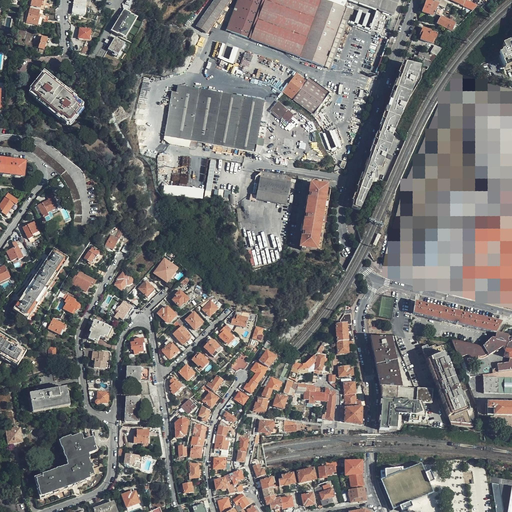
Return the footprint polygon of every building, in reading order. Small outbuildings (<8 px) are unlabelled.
[(32,0),(32,1),(31,7),(36,8),(45,10),(47,2),(47,0),(32,0)] [(84,16),(86,1),(77,0),(73,0),(71,14),(84,16)] [(204,32),(227,0),(214,0),(196,25),(204,32)] [(302,51),(321,0),(263,0),(263,1),(259,0),(236,0),(225,28),(299,58),(300,56),(288,48),(291,43),(302,51)] [(349,14),(350,14),(352,15),(353,11),(324,0),(321,0),(302,51),(291,43),(288,48),(300,56),(299,58),(320,66),(338,21),(339,22),(340,18),(346,20),(349,14)] [(350,0),(392,16),(398,0),(350,0)] [(433,13),(436,15),(437,12),(434,11),(435,9),(437,4),(428,0),(426,0),(422,11),(424,11),(433,15),(433,13)] [(472,10),(476,5),(465,0),(463,0),(461,5),(472,10)] [(469,13),(472,10),(461,5),(458,8),(469,13)] [(129,26),(137,13),(126,6),(122,13),(115,26),(125,32),(129,26)] [(36,8),(31,7),(27,19),(27,23),(35,25),(38,26),(38,27),(40,27),(42,20),(45,10),(36,8)] [(328,69),(350,14),(349,14),(346,20),(340,18),(339,22),(338,21),(320,66),(328,69)] [(456,24),(449,21),(448,20),(442,17),(439,22),(438,25),(444,27),(453,32),(455,25),(456,24)] [(435,39),(437,33),(435,32),(434,34),(430,32),(430,31),(422,28),(420,35),(421,35),(420,40),(423,41),(432,43),(433,39),(435,39)] [(90,31),(79,29),(78,38),(86,40),(89,40),(90,31)] [(364,32),(387,41),(388,39),(365,30),(364,32)] [(44,50),(47,38),(41,37),(40,41),(35,40),(34,45),(39,47),(38,48),(44,50)] [(213,60),(221,39),(216,38),(209,58),(213,60)] [(235,45),(221,39),(213,60),(228,65),(235,45)] [(511,41),(508,43),(505,47),(505,49),(501,51),(502,52),(499,54),(504,66),(511,62),(511,41)] [(201,54),(205,44),(200,42),(196,52),(201,54)] [(436,56),(441,49),(434,47),(431,54),(436,56)] [(367,57),(379,62),(380,62),(381,59),(368,54),(367,57)] [(511,69),(511,68),(504,71),(498,60),(483,66),(487,83),(511,89),(511,69)] [(296,101),(301,105),(314,115),(328,96),(308,80),(307,81),(306,80),(306,79),(282,61),(268,79),(296,101)] [(402,63),(401,66),(400,70),(366,165),(364,171),(357,190),(352,202),(353,208),(354,209),(357,210),(370,183),(375,183),(374,173),(375,170),(379,172),(388,148),(390,141),(409,96),(419,68),(402,63)] [(375,74),(362,69),(360,74),(370,77),(374,76),(375,74)] [(85,97),(80,94),(80,93),(73,88),(59,79),(49,72),(48,73),(44,70),(42,72),(31,89),(36,91),(35,93),(38,94),(48,101),(59,108),(67,113),(68,113),(72,116),(79,107),(85,97)] [(224,77),(189,71),(187,75),(224,81),(224,77)] [(187,75),(187,76),(186,82),(253,94),(254,88),(223,82),(224,81),(187,75)] [(308,80),(328,96),(329,94),(309,78),(308,80)] [(270,102),(261,101),(239,97),(239,94),(228,92),(227,95),(219,93),(212,92),(180,87),(172,85),(172,84),(153,81),(152,84),(149,84),(147,84),(146,88),(145,88),(141,114),(139,123),(139,124),(142,124),(142,126),(160,129),(159,136),(190,141),(189,148),(194,149),(195,142),(258,153),(259,153),(260,153),(260,152),(262,146),(263,142),(267,119),(270,102)] [(321,131),(320,132),(325,151),(332,153),(333,161),(336,160),(339,163),(338,160),(342,159),(351,149),(368,98),(362,96),(362,93),(365,96),(367,94),(366,89),(360,90),(357,93),(358,95),(350,119),(351,123),(348,126),(345,127),(344,129),(340,128),(338,128),(334,125),(327,122),(326,118),(321,117),(318,118),(321,131)] [(511,170),(504,169),(479,113),(481,112),(511,119),(511,104),(481,97),(456,106),(486,176),(481,184),(451,188),(450,177),(430,179),(433,209),(483,203),(490,211),(494,212),(492,220),(477,217),(476,219),(451,213),(446,238),(447,238),(470,244),(470,242),(484,245),(487,233),(501,236),(498,248),(506,251),(505,258),(469,249),(462,254),(456,280),(465,282),(469,265),(501,273),(498,290),(507,292),(511,271),(511,262),(510,259),(511,249),(511,225),(501,222),(503,214),(509,216),(511,214),(511,170)] [(274,113),(276,115),(280,118),(282,115),(289,120),(294,114),(290,111),(277,101),(270,111),(274,113)] [(290,111),(294,114),(297,116),(299,113),(292,108),(290,111)] [(306,125),(275,120),(273,120),(267,119),(263,142),(302,148),(306,125)] [(63,172),(59,168),(54,163),(45,155),(35,146),(31,152),(32,153),(37,158),(42,162),(48,168),(53,173),(58,178),(61,181),(63,185),(66,189),(69,195),(71,201),(72,207),(72,213),(72,218),(71,229),(79,230),(80,222),(80,215),(80,210),(79,204),(79,201),(77,196),(75,190),(73,187),(71,182),(67,177),(63,172)] [(159,152),(148,150),(147,154),(158,158),(159,152)] [(4,161),(0,160),(0,176),(5,177),(25,180),(26,172),(27,165),(18,163),(4,161)] [(293,192),(295,180),(291,180),(291,182),(286,181),(287,177),(262,173),(255,178),(253,195),(251,195),(250,200),(256,201),(256,198),(288,205),(290,192),(293,192)] [(230,200),(229,204),(231,204),(231,208),(233,221),(237,221),(238,222),(236,208),(237,197),(236,197),(237,188),(239,188),(240,179),(234,178),(232,197),(230,197),(230,200)] [(321,185),(317,185),(311,184),(301,247),(321,250),(331,187),(321,185)] [(164,185),(164,195),(203,198),(204,188),(164,185)] [(215,197),(223,198),(223,190),(216,189),(215,197)] [(6,215),(12,205),(13,205),(2,198),(0,201),(0,213),(5,217),(6,215)] [(45,216),(54,211),(49,202),(38,208),(34,209),(40,221),(46,218),(45,216)] [(433,256),(437,240),(439,226),(425,223),(423,230),(420,243),(418,252),(433,256)] [(36,236),(33,231),(30,226),(24,229),(19,232),(20,234),(25,244),(30,241),(30,239),(36,236)] [(118,239),(122,232),(117,230),(113,237),(110,235),(107,240),(104,245),(112,250),(114,246),(118,239)] [(129,247),(123,243),(120,248),(119,250),(122,252),(124,254),(125,254),(129,247)] [(22,261),(19,257),(15,251),(12,246),(8,248),(11,252),(11,253),(5,257),(8,263),(10,266),(15,263),(16,264),(22,261)] [(93,261),(99,252),(92,248),(89,251),(83,260),(88,263),(88,262),(92,264),(93,261)] [(26,320),(42,297),(47,289),(67,259),(52,249),(37,273),(32,280),(12,310),(26,320)] [(170,278),(176,269),(164,260),(154,275),(159,278),(167,283),(170,278)] [(8,282),(6,276),(3,271),(0,272),(0,288),(4,286),(3,285),(8,282)] [(95,281),(93,280),(79,272),(76,276),(75,276),(73,278),(69,285),(81,291),(82,290),(89,294),(91,290),(95,281)] [(133,282),(133,281),(133,280),(132,279),(131,277),(130,277),(128,277),(123,273),(118,279),(119,280),(115,285),(120,290),(126,284),(127,285),(128,285),(129,285),(131,285),(133,283),(133,282)] [(146,296),(153,289),(146,281),(138,289),(146,296)] [(478,298),(504,304),(505,298),(454,285),(452,292),(478,298)] [(191,297),(190,296),(182,288),(180,290),(176,295),(176,296),(175,298),(181,304),(186,300),(187,301),(191,297)] [(74,302),(75,300),(68,296),(68,297),(65,295),(64,298),(66,300),(65,302),(66,303),(63,308),(72,314),(75,310),(77,310),(79,308),(79,306),(79,305),(78,304),(74,302)] [(210,302),(213,299),(210,297),(205,300),(199,305),(203,308),(202,310),(203,311),(209,317),(211,315),(216,309),(210,302)] [(127,314),(131,308),(123,302),(118,308),(117,307),(115,311),(117,312),(114,317),(117,320),(118,318),(122,320),(126,322),(130,316),(127,314)] [(501,323),(415,302),(413,313),(495,333),(497,331),(501,323)] [(178,313),(173,309),(169,305),(165,309),(162,307),(159,310),(164,316),(168,320),(171,320),(177,314),(178,313)] [(202,323),(193,313),(191,315),(185,321),(188,324),(194,330),(202,323)] [(350,321),(349,314),(344,315),(340,320),(340,324),(337,324),(336,325),(336,331),(337,342),(341,342),(347,341),(352,341),(351,335),(352,335),(352,333),(351,328),(350,321)] [(244,328),(246,319),(236,316),(235,321),(231,320),(230,324),(244,328)] [(66,326),(60,323),(53,319),(48,328),(60,334),(62,330),(64,330),(66,326)] [(180,326),(182,323),(179,319),(173,324),(172,325),(176,330),(172,333),(173,334),(173,335),(177,340),(182,345),(190,338),(186,333),(180,326)] [(254,332),(256,321),(249,319),(246,330),(254,332)] [(107,338),(112,330),(106,327),(107,327),(100,324),(94,322),(91,327),(89,332),(91,333),(87,339),(87,340),(95,344),(99,337),(103,339),(104,337),(107,338)] [(229,333),(224,328),(221,331),(222,332),(221,333),(218,336),(225,344),(225,343),(228,345),(234,339),(232,337),(229,333)] [(260,336),(262,330),(255,328),(252,339),(261,341),(262,337),(260,336)] [(457,345),(462,357),(465,356),(468,357),(467,359),(475,361),(476,359),(481,359),(484,358),(493,341),(495,342),(501,332),(497,331),(495,333),(495,338),(492,337),(483,346),(463,341),(457,341),(457,345)] [(493,341),(484,358),(503,347),(505,350),(505,351),(504,357),(510,359),(509,363),(507,363),(508,371),(511,370),(511,336),(510,334),(501,332),(495,342),(493,341)] [(26,352),(5,338),(0,334),(0,356),(17,366),(26,352)] [(144,345),(143,337),(136,338),(136,339),(134,340),(134,342),(130,343),(131,350),(133,350),(134,354),(138,354),(138,352),(145,351),(144,345)] [(389,339),(370,337),(375,365),(395,361),(389,339)] [(457,359),(462,357),(457,345),(457,341),(451,340),(457,359)] [(177,352),(175,350),(168,341),(164,345),(165,346),(164,347),(165,348),(160,353),(162,358),(165,362),(171,358),(177,352)] [(210,341),(207,344),(217,355),(221,351),(214,344),(215,343),(214,341),(212,342),(210,341)] [(341,342),(337,342),(338,354),(348,352),(348,351),(347,341),(341,342)] [(217,355),(207,344),(203,348),(205,350),(204,350),(206,352),(207,351),(214,358),(217,355)] [(421,347),(450,426),(472,428),(442,347),(436,348),(435,346),(429,348),(427,345),(421,347)] [(258,361),(267,368),(272,361),(275,358),(266,351),(262,356),(258,361)] [(94,368),(99,369),(105,370),(105,369),(107,354),(93,352),(91,360),(95,360),(94,368)] [(316,354),(316,352),(309,359),(307,361),(304,363),(303,363),(301,363),(300,365),(299,369),(308,368),(313,363),(315,361),(315,359),(316,354)] [(234,369),(235,370),(236,369),(239,368),(240,368),(241,368),(244,369),(248,364),(244,361),(247,357),(241,354),(229,367),(234,369)] [(317,354),(316,354),(315,359),(317,359),(315,369),(322,370),(322,366),(324,357),(319,356),(319,354),(317,354)] [(206,362),(201,356),(199,355),(196,358),(194,356),(190,360),(198,367),(198,366),(202,369),(208,363),(206,362)] [(257,361),(254,359),(249,366),(252,368),(251,370),(252,371),(255,373),(254,375),(251,380),(256,383),(258,381),(262,375),(266,369),(263,367),(257,362),(257,361)] [(420,403),(415,388),(401,387),(395,361),(375,365),(380,388),(381,400),(420,403)] [(501,372),(508,371),(507,363),(496,364),(496,368),(501,367),(501,372)] [(187,381),(194,374),(186,366),(179,373),(187,381)] [(349,369),(349,366),(340,366),(339,366),(338,366),(339,375),(339,376),(353,375),(353,369),(349,369)] [(127,381),(137,381),(148,382),(148,376),(148,370),(139,369),(127,368),(127,372),(127,381)] [(482,377),(485,393),(511,393),(511,370),(508,371),(501,372),(497,372),(497,375),(482,377)] [(175,382),(169,375),(166,377),(166,378),(169,381),(170,383),(172,385),(169,388),(171,393),(174,395),(181,387),(175,382)] [(210,389),(213,392),(222,381),(217,377),(211,384),(210,383),(209,384),(208,383),(206,386),(210,389)] [(93,378),(87,379),(88,389),(97,388),(95,378),(93,378)] [(274,390),(277,391),(281,383),(272,378),(266,388),(271,389),(274,390)] [(254,388),(257,384),(256,383),(251,380),(248,383),(246,386),(245,385),(243,388),(251,393),(254,388)] [(148,382),(137,381),(137,383),(137,384),(138,386),(138,387),(140,389),(142,391),(149,389),(148,382)] [(287,382),(286,383),(282,392),(288,394),(291,383),(287,382)] [(355,394),(354,382),(348,382),(345,382),(343,382),(344,390),(345,395),(347,394),(350,394),(355,394)] [(315,392),(315,387),(313,385),(309,385),(306,384),(306,391),(308,391),(315,392)] [(266,388),(265,387),(261,396),(269,398),(271,389),(266,388)] [(317,400),(324,401),(325,393),(320,393),(320,387),(315,387),(315,392),(308,391),(307,394),(307,399),(317,400)] [(68,404),(67,397),(68,397),(66,388),(46,392),(31,394),(34,409),(68,404)] [(324,419),(332,421),(332,420),(334,420),(335,410),(336,406),(336,402),(337,397),(335,397),(335,394),(333,392),(331,391),(329,388),(328,388),(327,388),(325,388),(325,393),(324,401),(328,402),(328,404),(327,410),(327,416),(325,416),(324,419)] [(149,389),(142,391),(142,392),(144,399),(146,405),(147,410),(155,407),(152,402),(150,394),(149,389)] [(108,402),(108,392),(97,392),(97,400),(96,401),(95,402),(96,403),(97,404),(98,404),(99,403),(102,403),(107,403),(108,403),(108,402)] [(242,405),(247,398),(239,392),(237,395),(234,400),(242,405)] [(204,396),(198,403),(201,405),(204,403),(210,408),(218,399),(210,393),(206,397),(204,396)] [(356,402),(355,394),(350,394),(347,394),(345,395),(345,403),(345,407),(348,407),(353,407),(362,406),(363,405),(363,401),(356,402)] [(284,407),(286,398),(277,395),(276,399),(274,406),(283,409),(284,407)] [(139,418),(139,406),(139,403),(139,399),(126,399),(126,406),(125,413),(125,414),(126,414),(125,422),(138,422),(138,418),(139,418)] [(266,403),(267,399),(258,399),(257,402),(255,402),(253,411),(265,411),(267,406),(267,403),(266,403)] [(185,403),(181,407),(188,415),(196,408),(189,400),(185,403)] [(393,427),(393,433),(401,432),(403,428),(428,431),(431,404),(420,403),(381,400),(379,428),(384,429),(388,424),(389,412),(392,412),(392,411),(403,411),(402,425),(394,426),(393,427)] [(511,402),(496,402),(496,404),(487,404),(487,416),(511,416),(511,402)] [(202,420),(210,423),(211,419),(208,417),(210,412),(202,406),(198,416),(203,418),(202,420)] [(348,407),(345,407),(345,408),(344,414),(345,422),(353,423),(361,424),(361,421),(361,415),(361,412),(362,406),(353,407),(348,407)] [(227,426),(230,428),(236,419),(235,419),(229,414),(222,410),(222,411),(220,414),(227,419),(226,420),(224,423),(227,426)] [(186,435),(188,422),(181,419),(175,424),(176,438),(183,437),(183,435),(186,435)] [(284,420),(284,426),(284,427),(285,431),(290,431),(297,430),(296,426),(295,422),(292,422),(288,421),(284,420)] [(219,436),(226,438),(226,437),(233,438),(233,436),(233,430),(227,429),(227,426),(224,423),(221,421),(220,422),(219,429),(218,431),(217,435),(219,436)] [(272,432),(273,422),(260,421),(259,432),(268,433),(268,432),(272,432)] [(494,434),(493,428),(493,422),(484,422),(485,431),(485,434),(487,434),(494,434)] [(195,438),(204,439),(206,429),(197,425),(196,428),(194,428),(193,433),(195,434),(195,438)] [(22,442),(21,437),(20,429),(15,430),(15,428),(11,429),(11,430),(6,431),(8,445),(12,444),(15,443),(17,443),(22,442)] [(148,439),(148,431),(137,431),(136,436),(134,436),(134,443),(145,444),(145,439),(148,439)] [(225,442),(226,438),(219,436),(217,435),(217,439),(215,450),(221,450),(228,451),(229,443),(225,442)] [(85,457),(92,455),(89,447),(87,440),(82,442),(80,443),(78,437),(78,436),(70,439),(69,437),(59,441),(64,455),(66,463),(65,468),(51,472),(36,478),(38,483),(39,486),(37,487),(38,490),(36,490),(39,499),(49,496),(63,491),(83,484),(90,481),(92,477),(87,462),(85,457)] [(248,440),(250,440),(250,436),(248,436),(247,439),(241,439),(241,440),(239,447),(239,450),(246,451),(247,446),(248,440)] [(194,447),(202,448),(203,441),(204,439),(195,438),(193,437),(191,446),(194,447)] [(89,447),(92,455),(96,453),(94,447),(91,439),(87,440),(89,447)] [(201,459),(202,448),(194,447),(193,449),(191,449),(190,457),(201,459)] [(181,458),(187,457),(186,451),(183,452),(183,449),(178,450),(179,455),(179,461),(181,461),(181,459),(181,458)] [(245,460),(246,453),(239,452),(237,461),(244,462),(245,460)] [(131,465),(141,466),(142,457),(140,456),(126,454),(124,464),(125,464),(125,466),(126,468),(129,469),(131,467),(131,465)] [(226,469),(226,459),(214,459),(214,464),(214,470),(225,470),(226,469)] [(487,477),(485,462),(476,463),(476,460),(466,461),(468,473),(475,472),(476,475),(480,474),(481,478),(487,477)] [(362,474),(362,461),(346,462),(346,476),(362,474)] [(419,462),(402,469),(401,467),(382,469),(384,478),(380,479),(393,511),(417,511),(412,500),(431,492),(419,462)] [(199,477),(199,465),(191,464),(191,469),(191,478),(199,477)] [(266,475),(263,469),(260,470),(258,465),(253,466),(255,471),(257,478),(266,475)] [(331,476),(331,473),(335,473),(335,466),(327,467),(318,468),(319,479),(324,478),(324,477),(331,476)] [(316,479),(313,468),(298,472),(300,483),(316,479)] [(244,474),(242,470),(236,472),(234,473),(224,476),(225,477),(225,479),(227,484),(230,490),(234,489),(232,482),(231,480),(232,479),(234,485),(237,484),(239,482),(239,481),(243,479),(242,474),(244,474)] [(282,480),(278,480),(280,486),(295,483),(294,473),(282,476),(282,480)] [(351,487),(364,485),(362,474),(349,476),(351,487)] [(262,485),(263,490),(272,488),(273,488),(272,484),(274,483),(272,477),(261,481),(262,485)] [(227,484),(225,479),(215,481),(215,484),(216,488),(216,490),(221,489),(222,490),(226,490),(226,485),(227,484)] [(189,484),(184,484),(184,494),(193,492),(191,483),(189,484)] [(493,484),(495,511),(503,511),(500,483),(493,484)] [(315,490),(319,504),(322,503),(323,506),(333,502),(331,497),(333,496),(329,484),(315,490)] [(272,488),(263,490),(265,497),(274,496),(272,488)] [(365,501),(366,499),(364,488),(349,490),(349,492),(348,493),(349,498),(350,498),(351,503),(365,501)] [(140,503),(135,492),(131,494),(130,492),(122,496),(127,508),(132,506),(140,503)] [(250,498),(246,497),(245,498),(242,494),(233,500),(236,504),(240,502),(241,503),(236,505),(239,511),(241,511),(244,509),(254,502),(251,499),(250,498)] [(301,496),(303,506),(305,506),(305,507),(309,506),(307,495),(301,496)] [(274,496),(265,497),(267,505),(270,504),(271,509),(275,509),(275,510),(279,509),(279,508),(282,507),(280,500),(280,498),(275,499),(274,496)] [(215,499),(216,502),(219,501),(221,511),(224,511),(227,511),(226,510),(230,509),(228,499),(224,500),(223,497),(215,499)] [(282,507),(282,509),(293,507),(291,497),(280,500),(282,507)] [(116,511),(113,502),(108,504),(107,504),(106,505),(105,505),(105,506),(104,506),(103,506),(103,507),(102,507),(102,508),(101,508),(101,509),(100,509),(100,510),(99,510),(98,510),(97,510),(96,510),(95,510),(94,510),(93,510),(93,511),(116,511)]
